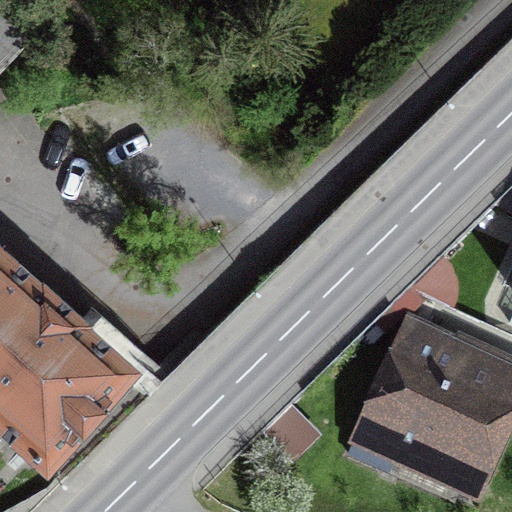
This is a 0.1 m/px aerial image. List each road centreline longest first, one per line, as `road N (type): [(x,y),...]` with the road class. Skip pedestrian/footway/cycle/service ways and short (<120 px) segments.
road 1 (residential): [(498,0),(146,346),(0,244)]
road 2 (secondary): [(104,511),(511,135)]
